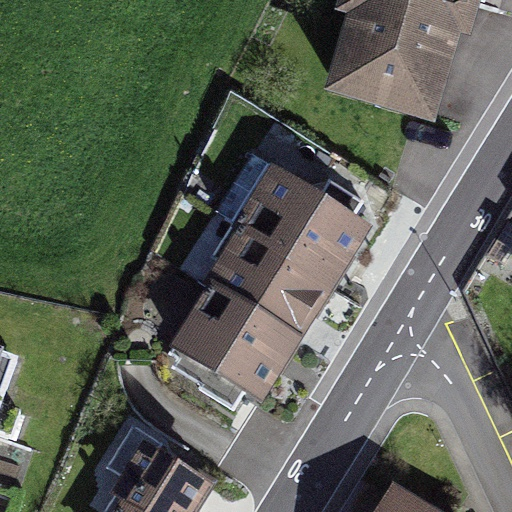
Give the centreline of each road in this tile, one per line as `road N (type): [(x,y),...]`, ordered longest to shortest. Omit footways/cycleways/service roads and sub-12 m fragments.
road 1 (residential): [(292,511),(511,153)]
road 2 (unknown): [(399,333),(511,511)]
